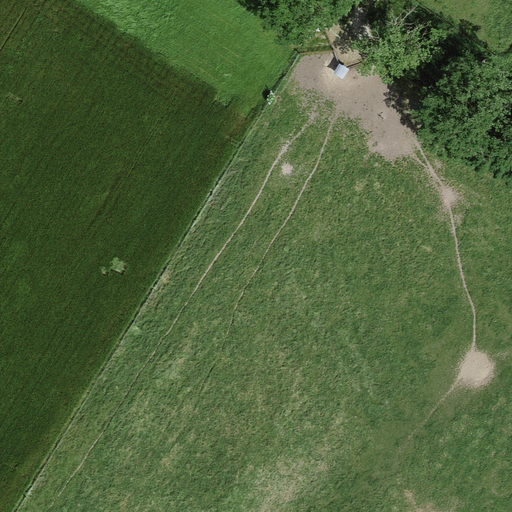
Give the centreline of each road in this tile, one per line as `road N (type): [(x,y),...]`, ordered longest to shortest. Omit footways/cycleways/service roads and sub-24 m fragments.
road 1 (track): [(511,130),(326,0)]
road 2 (track): [(385,0),(511,83)]
